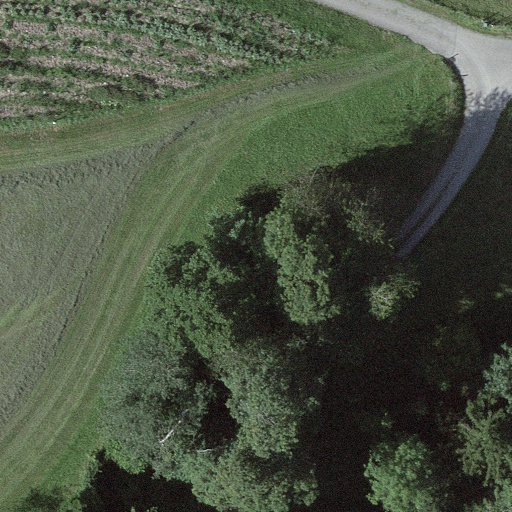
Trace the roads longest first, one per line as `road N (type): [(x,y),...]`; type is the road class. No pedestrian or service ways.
road 1 (track): [(508,65),(440,205),(323,322),(294,390),(278,472),(260,511)]
road 2 (unclassified): [(346,0),(508,65)]
